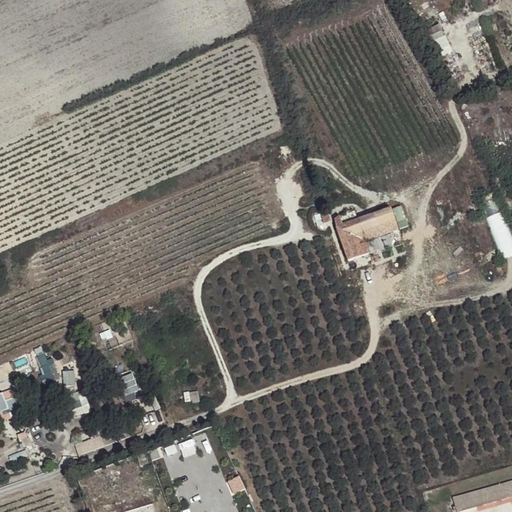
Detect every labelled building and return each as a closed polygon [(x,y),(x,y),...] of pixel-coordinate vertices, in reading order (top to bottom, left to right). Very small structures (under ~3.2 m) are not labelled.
[(441,57),(454,50),(441,22),(427,29),(441,57)] [(490,215),(502,210),(496,198),(485,203),(490,215)] [(337,230),(349,263),(370,256),(366,244),(399,232),(391,211),(337,230)] [(504,259),(511,255),(511,233),(503,211),(487,217),(504,259)] [(47,384),(58,380),(48,350),(37,354),(47,384)] [(64,371),(66,387),(82,384),(80,369),(64,371)] [(120,376),(125,401),(141,398),(135,372),(120,376)] [(11,408),(0,412),(0,421),(28,410),(18,386),(4,392),(11,408)] [(74,415),(92,409),(86,388),(68,394),(74,415)] [(0,411),(9,409),(3,392),(0,392),(0,411)] [(235,494),(247,488),(241,474),(228,480),(235,494)] [(511,481),(452,498),(456,511),(460,511),(511,497),(511,481)]
